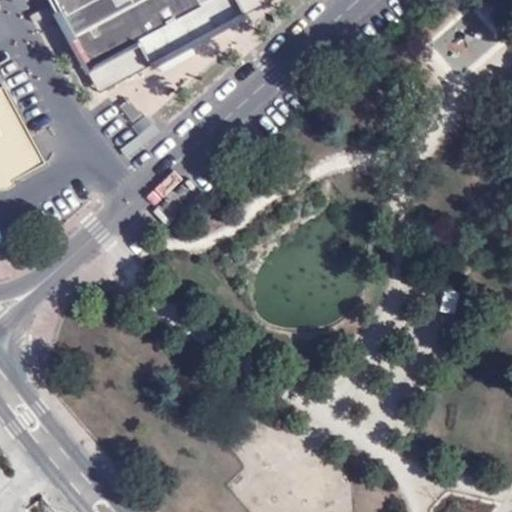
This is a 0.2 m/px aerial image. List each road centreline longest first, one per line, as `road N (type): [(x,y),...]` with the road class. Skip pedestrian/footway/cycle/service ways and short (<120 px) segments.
road 1 (unclassified): [(44,281),(360,0)]
road 2 (tertiary): [(127,511),(0,353)]
road 3 (tertiary): [(0,402),(89,511)]
